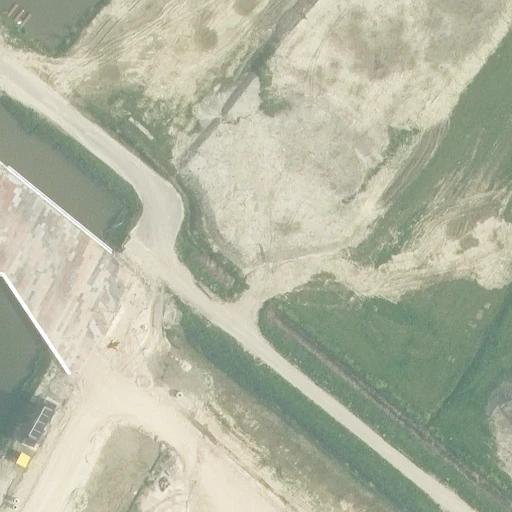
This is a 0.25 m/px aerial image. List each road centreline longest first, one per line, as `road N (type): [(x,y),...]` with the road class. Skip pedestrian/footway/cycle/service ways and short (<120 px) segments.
road 1 (unclassified): [(0,237),(126,334),(30,511)]
road 2 (unclassified): [(0,62),(142,174),(156,219),(143,252)]
